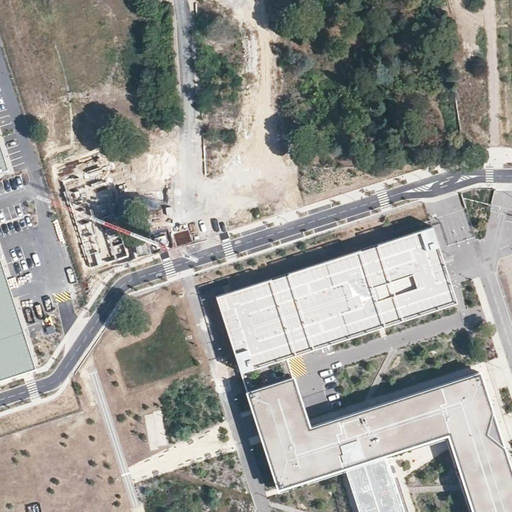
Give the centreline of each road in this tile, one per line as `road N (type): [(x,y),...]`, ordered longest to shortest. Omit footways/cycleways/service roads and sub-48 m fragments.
road 1 (residential): [(499,175),(444,179),(187,260)]
road 2 (residential): [(182,0),(187,260)]
road 3 (residential): [(187,260),(120,285),(52,384),(0,402)]
road 4 (unknown): [(497,298),(316,364)]
road 5 (residential): [(499,175),(488,0)]
